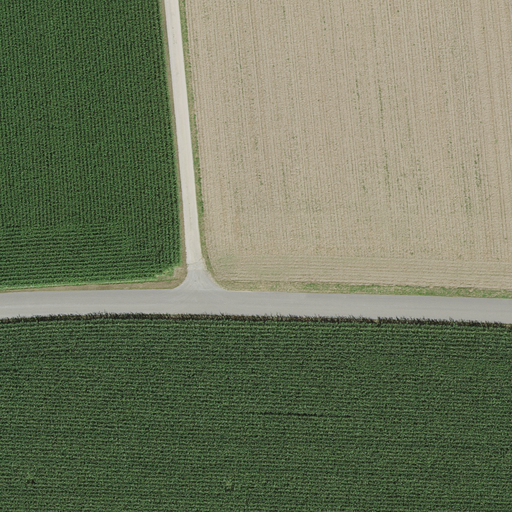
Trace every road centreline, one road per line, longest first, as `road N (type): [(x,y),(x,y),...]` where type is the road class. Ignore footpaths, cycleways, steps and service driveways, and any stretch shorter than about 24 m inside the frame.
road 1 (unclassified): [(511,305),(132,295),(0,304)]
road 2 (track): [(173,0),(204,297)]
